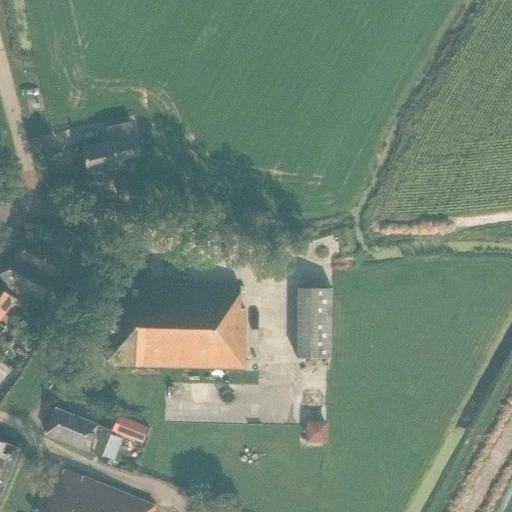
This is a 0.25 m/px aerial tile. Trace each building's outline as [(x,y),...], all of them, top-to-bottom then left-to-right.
[(132,122),(107,128),(110,142),(82,148),(88,173),(118,167),(115,153),(137,148),(132,122)] [(144,200),(143,181),(119,181),(119,200),(144,200)] [(13,258),(52,280),(63,260),(62,259),(64,255),(66,255),(76,236),(63,230),(51,253),(23,238),(13,258)] [(52,280),(13,258),(9,257),(0,270),(0,278),(12,285),(39,300),(41,301),(52,280)] [(0,332),(3,328),(0,325),(0,316),(13,299),(7,294),(12,285),(0,278),(0,332)] [(240,287),(109,284),(107,366),(243,369),(245,310),(239,310),(240,287)] [(332,289),(296,289),(295,357),(331,358),(332,289)] [(41,301),(39,300),(35,308),(42,312),(47,304),(41,301)] [(55,409),(46,434),(102,455),(112,430),(55,409)] [(118,417),(113,432),(142,442),(147,428),(118,417)] [(328,422),(307,421),(306,443),(327,444),(328,422)] [(0,497),(18,450),(0,442),(0,497)] [(152,511),(154,507),(63,471),(61,476),(59,475),(44,511),(152,511)]
